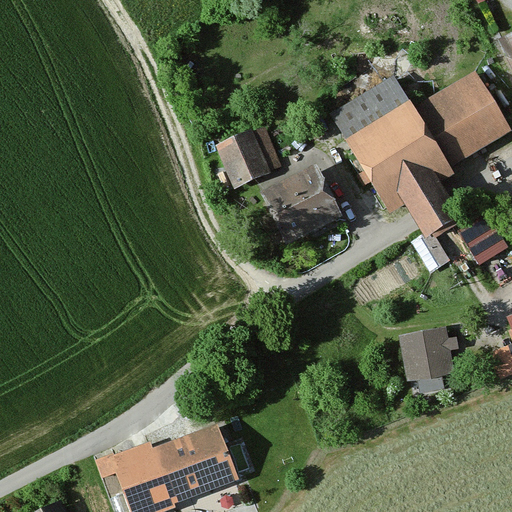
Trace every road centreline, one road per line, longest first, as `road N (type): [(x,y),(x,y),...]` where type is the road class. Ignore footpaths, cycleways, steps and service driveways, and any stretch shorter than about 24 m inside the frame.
road 1 (unclassified): [(0,482),(137,407),(249,319),(511,162)]
road 2 (track): [(284,297),(217,236),(158,85),(110,0)]
